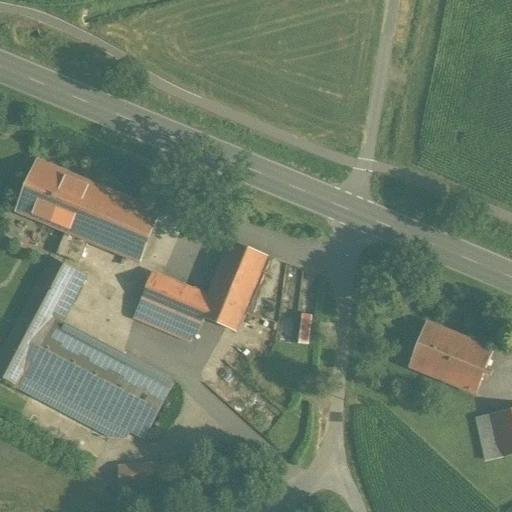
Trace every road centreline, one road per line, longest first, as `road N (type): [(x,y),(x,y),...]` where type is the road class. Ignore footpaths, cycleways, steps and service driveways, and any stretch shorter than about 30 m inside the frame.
road 1 (primary): [(354,213),(0,67)]
road 2 (unclassified): [(354,213),(325,441)]
road 3 (unclassified): [(354,213),(394,0)]
road 4 (primary): [(511,279),(354,213)]
